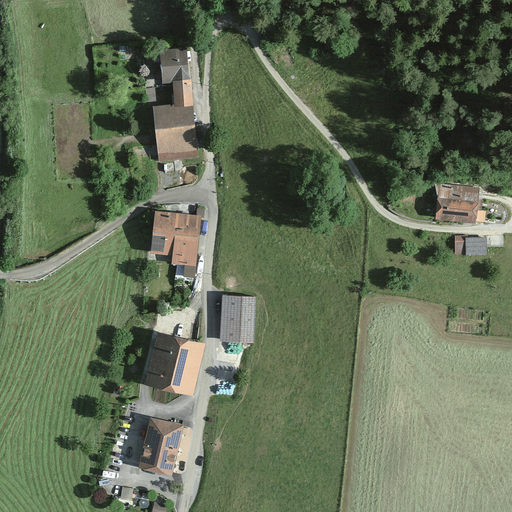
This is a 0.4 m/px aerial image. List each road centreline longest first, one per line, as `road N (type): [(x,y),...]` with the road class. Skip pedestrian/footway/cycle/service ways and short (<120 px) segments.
road 1 (unclassified): [(187,511),(208,346),(210,192)]
road 2 (unclassified): [(0,275),(57,262),(154,201),(210,192)]
